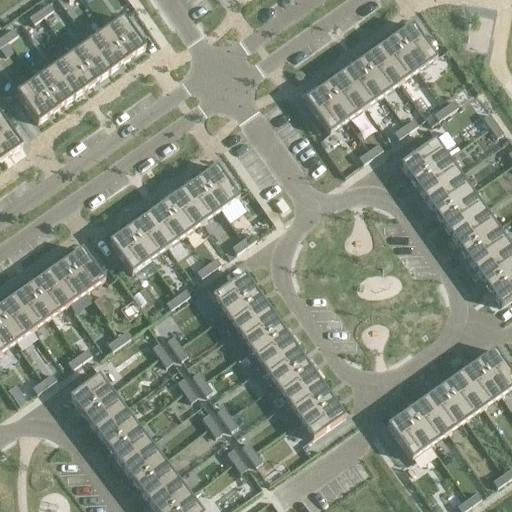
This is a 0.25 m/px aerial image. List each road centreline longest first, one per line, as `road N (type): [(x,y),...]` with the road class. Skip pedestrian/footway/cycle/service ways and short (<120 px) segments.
road 1 (residential): [(318,216),(354,197),(394,207),(458,302),(456,325),(434,353),(378,384),(341,367),(281,276),(280,259),(297,231)]
road 2 (residential): [(0,256),(231,92)]
road 3 (residential): [(214,68),(0,220)]
road 4 (residential): [(231,92),(361,0)]
road 5 (residential): [(318,216),(231,92)]
road 6 (residential): [(118,511),(59,435),(13,428)]
road 7 (residential): [(315,0),(214,68)]
